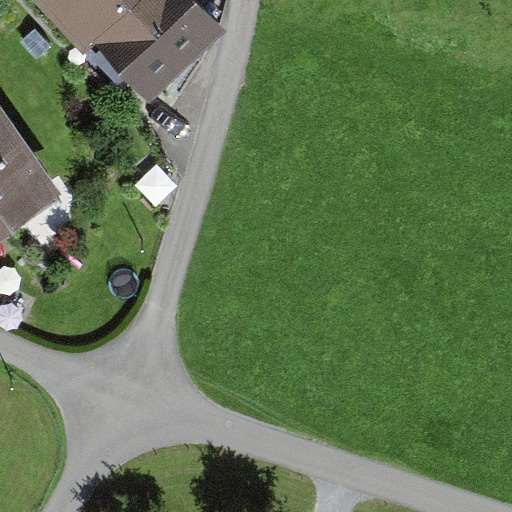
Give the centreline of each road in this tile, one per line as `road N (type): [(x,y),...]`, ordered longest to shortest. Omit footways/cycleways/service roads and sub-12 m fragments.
road 1 (unclassified): [(475,511),(122,398)]
road 2 (unclassified): [(122,398),(0,345)]
road 3 (residential): [(122,398),(55,511)]
